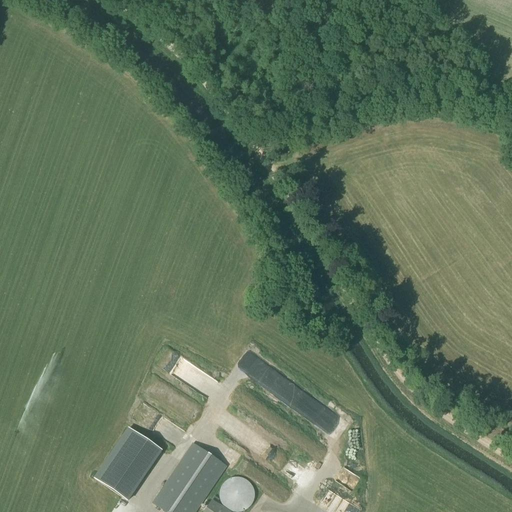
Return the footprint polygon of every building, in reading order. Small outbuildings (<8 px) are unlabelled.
[(173,370),(182,379),(194,366),(184,358),(173,370)] [(161,453),(127,429),(92,480),(127,504),(161,453)] [(162,511),(195,511),(226,467),(193,445),(152,505),(162,511)] [(244,511),(245,511),(247,511),(248,510),(249,509),(250,507),(251,506),(252,505),(252,504),(253,502),(254,501),(254,499),(254,498),(254,496),(254,495),(254,493),(253,492),(253,490),(252,489),(252,487),(251,486),(250,485),(249,484),(248,483),(247,482),(245,481),(244,480),(243,480),(241,479),(240,479),(238,479),(237,479),(235,479),(234,479),(232,479),(231,480),(229,480),(228,481),(226,482),(225,483),(224,484),(223,485),(222,486),(221,487),(221,489),(220,490),(220,492),(219,493),(219,495),(219,496),(219,498),(219,499),(220,501),(220,502),(221,504),(221,505),(222,506),(223,507),(224,509),(225,510),(226,511),(228,511),(229,511),(244,511)] [(344,511),(349,502),(342,498),(337,508),(344,511)] [(228,511),(212,501),(204,511),(228,511)]
